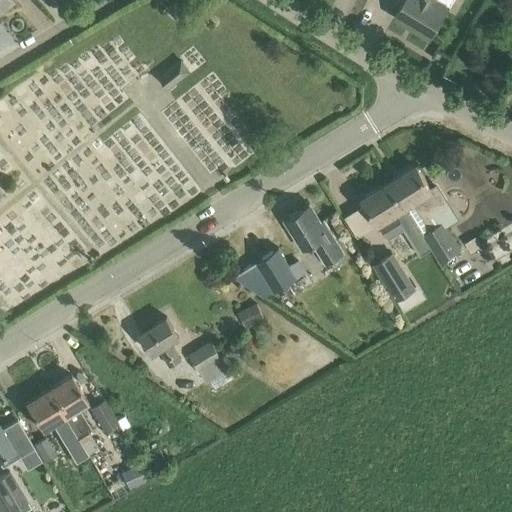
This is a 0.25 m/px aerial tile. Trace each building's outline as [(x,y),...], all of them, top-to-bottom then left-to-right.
[(0,0),(0,8),(10,0),(0,0)] [(404,0),(396,15),(416,27),(417,31),(424,35),(428,34),(430,36),(451,0),(404,0)] [(432,247),(431,247),(440,261),(460,249),(443,221),(441,222),(433,210),(447,201),(436,185),(432,188),(416,163),(390,180),(432,247)] [(411,260),(431,247),(432,247),(390,180),(363,197),(379,222),(380,222),(390,238),(404,228),(412,240),(402,246),(411,260)] [(285,217),(304,248),(313,242),(326,262),(344,251),(324,218),(321,220),(313,207),(306,212),(302,207),(285,217)] [(298,259),(290,264),(279,246),(234,274),(264,296),(305,270),(298,259)] [(403,296),(416,287),(393,251),(372,264),(396,300),(397,299),(403,296)] [(405,311),(410,307),(403,296),(397,299),(405,311)] [(248,306),(255,322),(264,318),(257,302),(248,306)] [(140,331),(146,340),(153,352),(160,347),(171,365),(181,358),(171,341),(180,336),(167,315),(140,331)] [(189,353),(207,382),(211,379),(216,388),(234,377),(212,340),(189,353)] [(71,373),(49,387),(88,452),(98,445),(87,428),(90,426),(78,407),(88,401),(71,373)] [(26,401),(31,409),(42,428),(55,420),(77,458),(88,452),(49,387),(26,401)] [(111,442),(125,434),(105,398),(91,406),(111,442)] [(0,456),(14,448),(18,455),(34,446),(18,418),(2,427),(0,423),(0,456)] [(45,460),(55,454),(45,436),(35,442),(45,460)] [(141,462),(122,472),(129,486),(149,475),(141,462)] [(10,468),(0,474),(0,493),(9,510),(28,499),(10,468)] [(0,511),(10,511),(9,510),(0,493),(0,511)]
